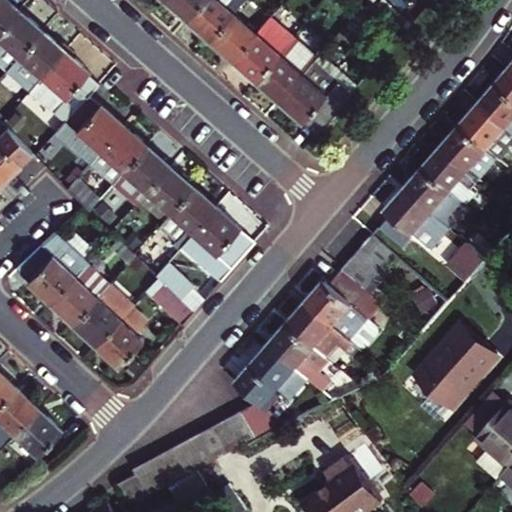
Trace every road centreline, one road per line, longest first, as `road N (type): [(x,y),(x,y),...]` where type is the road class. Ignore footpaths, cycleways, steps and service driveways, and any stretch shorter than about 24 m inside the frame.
road 1 (residential): [(325,202),(92,0)]
road 2 (residential): [(126,427),(325,202)]
road 3 (residential): [(325,202),(493,0)]
road 4 (residential): [(126,427),(0,309)]
road 5 (residential): [(30,511),(126,427)]
